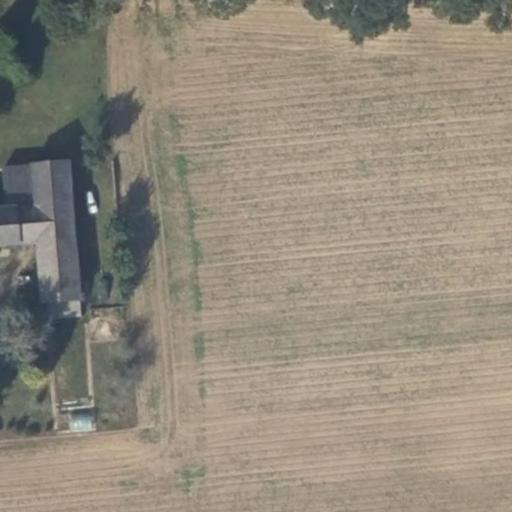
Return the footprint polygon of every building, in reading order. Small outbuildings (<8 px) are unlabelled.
[(47,308),(49,324),(83,321),(69,163),(29,167),(29,169),(33,210),(36,247),(42,309),(47,308)] [(33,210),(29,169),(1,172),(4,213),(15,212),(33,210)] [(33,210),(15,212),(19,249),(36,247),(33,210)] [(0,250),(19,249),(15,212),(4,213),(0,212),(0,250)] [(74,414),(71,428),(90,431),(92,417),(74,414)]
